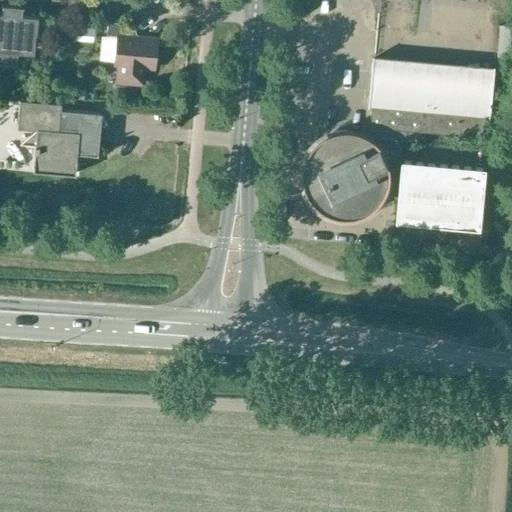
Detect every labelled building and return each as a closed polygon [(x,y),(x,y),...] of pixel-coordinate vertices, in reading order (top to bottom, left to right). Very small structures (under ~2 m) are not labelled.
[(473,0),(472,8),(491,11),(493,0),(473,0)] [(0,13),(0,65),(17,67),(17,66),(16,66),(18,49),(30,50),(31,34),(36,34),(38,17),(21,16),(22,8),(23,8),(23,7),(1,5),(1,6),(2,6),(1,14),(0,13)] [(77,21),(75,35),(94,36),(96,23),(77,21)] [(495,44),(498,23),(487,21),(484,43),(495,44)] [(117,81),(139,84),(141,67),(153,68),(156,39),(130,37),(132,25),(108,23),(106,35),(117,36),(116,48),(113,50),(112,58),(115,61),(115,64),(119,65),(117,81)] [(493,72),(373,61),(371,61),(367,108),(368,108),(368,106),(371,106),(369,127),(419,132),(482,138),(483,116),(487,116),(487,119),(488,119),(493,72)] [(60,104),(59,103),(19,100),(16,128),(36,129),(32,170),(75,174),(76,162),(79,162),(85,157),(85,154),(97,155),(101,113),(60,109),(60,104)] [(323,123),(323,132),(331,133),(318,140),(313,144),(308,150),(304,157),(302,163),(301,178),(302,185),(307,198),(327,215),(334,217),(341,219),(348,219),(355,217),(362,215),(368,212),(374,207),(379,202),(383,196),(386,189),(388,182),(388,174),(387,166),(385,159),(382,152),(377,146),(372,141),(365,136),(418,141),(419,132),(369,127),(323,123)] [(485,168),(400,160),(395,221),(479,229),(485,168)]
